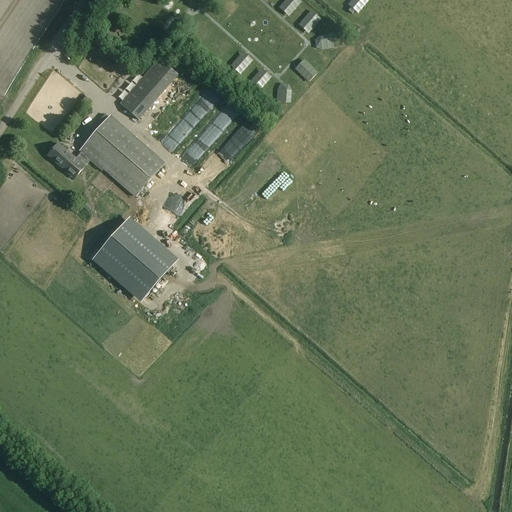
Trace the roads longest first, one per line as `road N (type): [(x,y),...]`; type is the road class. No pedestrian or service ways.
road 1 (unknown): [(51,51),(170,153),(174,166),(157,210),(189,261)]
road 2 (unclassified): [(0,130),(85,0)]
